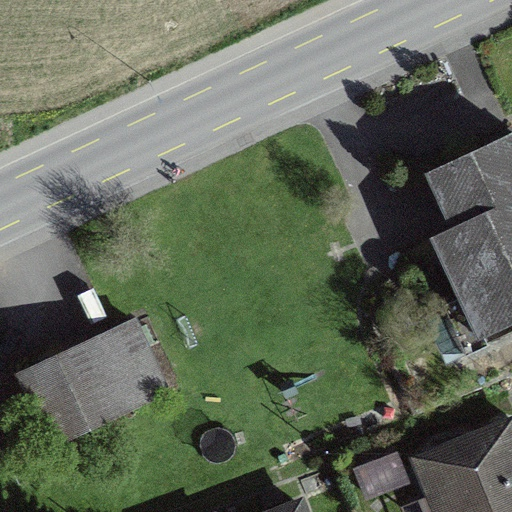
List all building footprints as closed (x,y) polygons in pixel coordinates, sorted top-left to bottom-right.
[(511,333),(511,149),(429,187),(454,241),(435,250),(480,348),(511,333)] [(166,403),(135,335),(23,385),(53,454),(166,403)] [(0,430),(0,451),(8,448),(0,430)] [(511,511),(511,430),(417,468),(434,511),(511,511)] [(406,490),(396,463),(357,479),(368,505),(406,490)]
